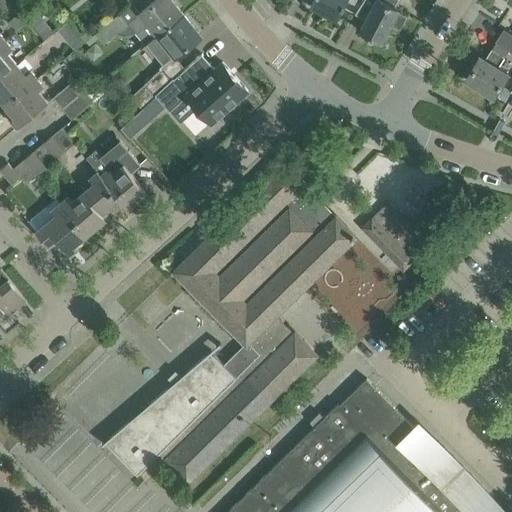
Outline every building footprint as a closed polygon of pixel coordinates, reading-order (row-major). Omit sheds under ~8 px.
[(4,0),(0,0),(0,13),(9,6),(4,0)] [(146,43),(183,13),(172,0),(155,0),(141,12),(142,12),(129,23),(146,43)] [(313,0),(311,5),(324,12),(324,15),(331,18),(333,17),(338,19),(347,0),(313,0)] [(374,0),(376,1),(360,31),(382,42),(392,24),(400,28),(406,16),(398,12),(400,8),(391,3),(392,0),(374,0)] [(55,32),(36,9),(26,17),(45,39),(55,32)] [(177,55),(201,35),(183,13),(146,43),(164,65),(176,55),(177,55)] [(105,43),(127,26),(118,15),(87,41),(90,45),(100,37),(105,43)] [(69,22),(59,29),(64,36),(73,28),(69,22)] [(511,34),(504,29),(485,59),(480,56),(467,79),(482,88),(482,89),(491,95),(491,94),(494,96),(508,74),(498,67),(509,49),(511,51),(511,34)] [(0,77),(18,62),(9,52),(13,48),(6,40),(0,45),(0,77)] [(156,95),(144,106),(150,113),(162,102),(165,105),(170,111),(188,95),(198,107),(212,123),(249,90),(223,62),(216,68),(202,53),(187,68),(175,78),(156,95)] [(0,97),(6,105),(38,77),(32,70),(27,74),(18,62),(0,77),(0,97)] [(162,69),(146,83),(156,95),(175,78),(174,77),(173,79),(162,67),(161,68),(162,69)] [(12,119),(18,127),(50,100),(41,89),(45,85),(38,77),(6,105),(15,116),(12,119)] [(77,78),(55,96),(64,107),(86,89),(77,78)] [(64,107),(73,118),(95,100),(86,89),(64,107)] [(52,135),(44,142),(58,158),(66,151),(52,135)] [(99,170),(129,206),(151,188),(145,180),(141,183),(132,172),(131,171),(140,164),(141,165),(142,164),(121,139),(120,140),(122,143),(104,158),(96,149),(87,156),(87,157),(99,171),(99,170)] [(33,152),(26,158),(38,173),(46,166),(33,152)] [(20,177),(13,168),(9,162),(0,169),(12,183),(20,177)] [(356,236),(338,218),(284,163),(175,270),(246,342),(224,364),(212,351),(213,351),(212,350),(182,375),(183,377),(183,376),(187,380),(178,389),(174,384),(175,384),(173,382),(144,408),(145,409),(151,416),(141,425),(135,417),(136,416),(135,415),(103,443),(104,444),(107,441),(138,474),(159,453),(187,482),(318,354),(277,313),(356,236)] [(115,218),(129,206),(99,170),(99,171),(92,177),(95,182),(84,191),(107,218),(112,214),(115,218)] [(88,234),(107,218),(84,191),(73,200),(69,195),(61,201),(88,234)] [(88,234),(61,201),(61,202),(57,197),(31,218),(39,228),(37,230),(49,245),(58,238),(71,254),(79,248),(76,244),(88,234)] [(373,217),(363,227),(375,238),(384,229),(405,250),(396,260),(400,264),(403,267),(405,268),(414,259),(430,242),(420,232),(389,201),(373,217)] [(444,274),(453,265),(439,252),(431,260),(444,274)] [(0,321),(11,313),(8,309),(13,305),(16,308),(27,299),(1,268),(0,268),(0,321)] [(499,511),(497,510),(501,506),(442,446),(435,453),(413,430),(415,427),(367,378),(340,405),(338,403),(324,417),(320,412),(310,421),(315,426),(227,511),(499,511)]
